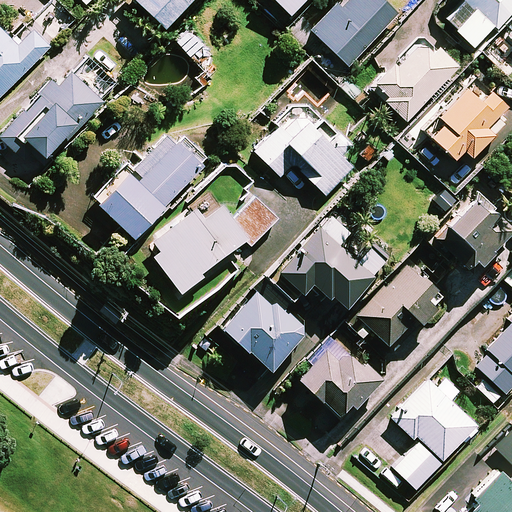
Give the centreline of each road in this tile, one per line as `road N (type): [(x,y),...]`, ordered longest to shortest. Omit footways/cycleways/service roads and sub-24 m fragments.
road 1 (secondary): [(0,252),(326,511)]
road 2 (secondary): [(265,511),(0,307)]
